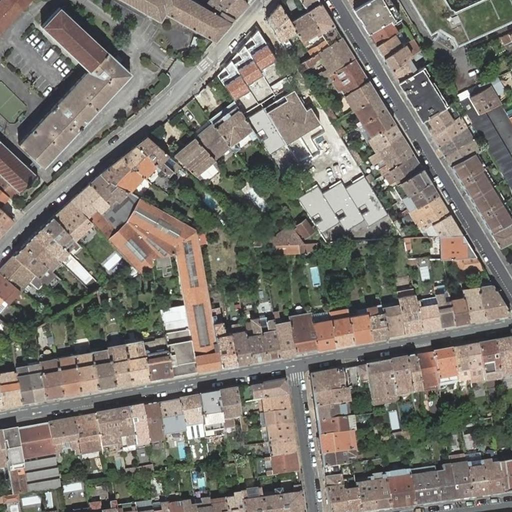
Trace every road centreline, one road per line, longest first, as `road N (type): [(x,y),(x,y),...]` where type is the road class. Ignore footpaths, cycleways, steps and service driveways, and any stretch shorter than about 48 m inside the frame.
road 1 (tertiary): [(264,0),(172,98),(0,250)]
road 2 (residential): [(511,292),(333,0)]
road 3 (residential): [(293,364),(0,418)]
road 4 (residential): [(511,324),(293,364)]
road 5 (residential): [(293,364),(314,511)]
